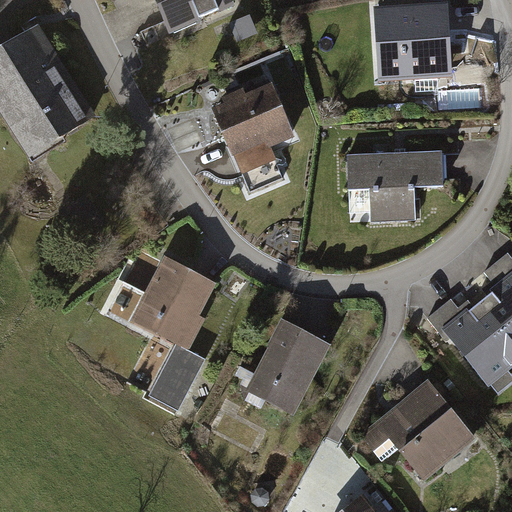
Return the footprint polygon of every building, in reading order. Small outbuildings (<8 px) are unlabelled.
[(155,0),(170,34),(236,5),(233,0),(155,0)] [(450,1),(375,6),(380,82),(455,78),(450,1)] [(39,24),(0,48),(0,111),(29,158),(97,116),(39,24)] [(226,103),(213,108),(233,156),(234,156),(250,193),(284,178),(270,147),(296,136),(273,83),(247,94),(244,88),(224,97),(226,103)] [(444,151),(349,155),(351,192),(369,191),(371,223),(417,221),(416,187),(446,186),(444,151)] [(88,194),(62,210),(78,237),(104,221),(88,194)] [(451,298),(425,319),(445,343),(449,339),(488,387),(511,368),(511,260),(508,255),(486,273),(492,281),(483,289),(487,294),(472,306),(467,300),(458,308),(451,298)] [(218,283),(166,256),(131,321),(176,345),(149,395),(179,411),(206,360),(189,351),(207,318),(201,315),(218,283)] [(270,348),(247,392),(294,417),(333,345),(283,319),(268,347),(270,348)] [(427,380),(360,435),(383,463),(397,451),(423,484),(477,440),(427,380)] [(375,511),(362,495),(340,511),(375,511)]
